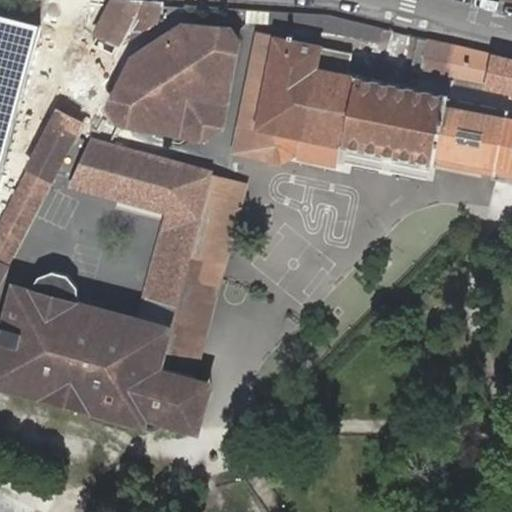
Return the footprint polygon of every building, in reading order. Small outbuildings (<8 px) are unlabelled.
[(163,2),(136,0),(111,0),(94,34),(97,36),(75,80),(71,80),(58,107),(81,117),(117,46),(125,30),(135,10),(154,19),(163,2)] [(269,22),(338,33),(343,16),(335,14),(331,14),(273,9),(253,8),(244,7),(244,21),(269,22)] [(344,16),(343,16),(338,33),(352,36),(356,20),(344,16)] [(383,27),(356,20),(352,36),(380,40),(385,27),(383,27)] [(107,104),(118,120),(179,131),(182,122),(183,122),(183,123),(184,123),(185,123),(186,123),(187,123),(188,123),(189,123),(190,123),(191,123),(192,123),(193,123),(194,122),(195,122),(196,122),(197,121),(198,121),(199,121),(199,120),(200,120),(201,119),(202,119),(202,118),(203,118),(204,117),(205,117),(205,116),(206,116),(206,115),(207,115),(207,114),(207,113),(207,112),(208,112),(208,111),(209,111),(209,110),(210,109),(210,108),(210,107),(211,107),(211,106),(211,105),(212,105),(212,104),(212,103),(213,103),(213,102),(213,101),(214,101),(214,100),(214,99),(214,98),(214,97),(215,97),(215,96),(215,95),(215,94),(215,93),(216,92),(216,91),(216,90),(216,89),(225,91),(236,40),(228,28),(183,24),(132,57),(107,104)] [(511,59),(429,38),(421,71),(453,78),(450,94),(359,76),(364,55),(321,46),(321,44),(276,35),(257,31),(233,153),(284,162),(292,156),(296,154),(300,134),(343,143),(511,176),(511,59)] [(429,38),(420,36),(412,69),(421,71),(429,38)] [(0,146),(22,42),(0,37),(0,146)] [(179,131),(201,136),(219,123),(225,91),(216,89),(216,90),(216,91),(216,92),(215,93),(215,94),(215,95),(215,96),(215,97),(214,97),(214,98),(214,99),(214,100),(214,101),(213,101),(213,102),(213,103),(212,103),(212,104),(212,105),(211,105),(211,106),(211,107),(210,107),(210,108),(210,109),(209,110),(209,111),(208,111),(208,112),(207,112),(207,113),(207,114),(207,115),(206,115),(206,116),(205,116),(205,117),(204,117),(203,118),(202,118),(202,119),(201,119),(200,120),(199,120),(199,121),(198,121),(197,121),(196,122),(195,122),(194,122),(193,123),(192,123),(191,123),(190,123),(189,123),(188,123),(187,123),(186,123),(185,123),(184,123),(183,123),(183,122),(182,122),(179,131)] [(81,117),(58,107),(48,126),(51,127),(71,137),(81,117)] [(0,277),(4,271),(71,137),(51,127),(0,227),(0,277)] [(338,163),(343,143),(300,134),(296,154),(292,156),(336,165),(338,163)] [(200,216),(211,179),(211,176),(89,143),(73,181),(70,189),(99,197),(102,189),(113,192),(111,200),(134,206),(136,198),(200,216)] [(157,373),(191,382),(244,188),(211,179),(200,216),(198,223),(169,330),(157,373)] [(102,189),(99,197),(111,200),(113,192),(102,189)] [(134,206),(163,214),(198,223),(200,216),(136,198),(134,206)] [(135,322),(169,330),(198,223),(163,214),(135,322)] [(199,411),(203,396),(188,392),(191,382),(157,373),(169,330),(135,322),(75,306),(76,302),(76,299),(76,296),(75,293),(74,290),(73,287),(71,284),(69,282),(67,280),(64,279),(62,277),(57,276),(54,274),(48,274),(39,308),(8,300),(0,330),(0,389),(142,428),(145,420),(161,424),(178,424),(188,421),(199,411)] [(11,288),(8,300),(39,308),(48,274),(35,277),(27,292),(11,288)] [(203,396),(206,385),(191,382),(188,392),(203,396)] [(194,432),(199,411),(188,421),(178,424),(161,424),(194,432)]
